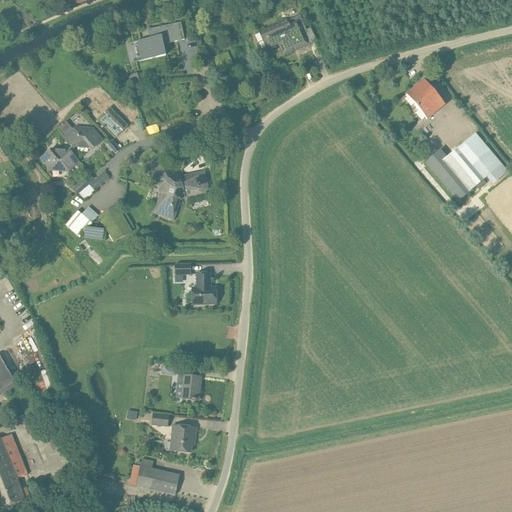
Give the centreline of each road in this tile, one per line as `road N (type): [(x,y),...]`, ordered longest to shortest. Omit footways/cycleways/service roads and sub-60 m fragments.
road 1 (unclassified): [(212,511),(236,408),(244,171),(256,134)]
road 2 (unclassified): [(256,134),(327,82),(511,31)]
road 3 (unclassified): [(210,106),(108,168)]
